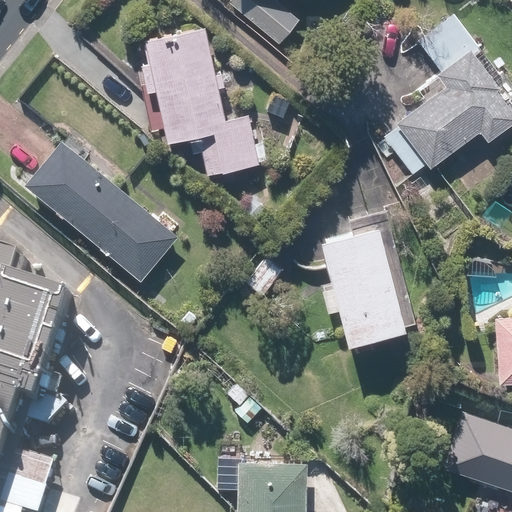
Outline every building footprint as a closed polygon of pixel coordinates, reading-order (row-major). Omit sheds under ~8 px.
[(219,86),(228,84),(225,69),(216,70),(207,24),(144,36),(149,62),(140,64),(152,132),(164,129),(166,139),(211,131),(212,137),(190,141),(192,153),(204,151),(208,173),(261,163),(260,158),(266,156),(263,138),(255,139),(251,113),(225,118),(219,86)] [(429,165),(479,128),(487,139),(511,119),(511,108),(496,86),(498,85),(469,46),(436,71),(444,82),(395,119),(429,165)] [(258,75),(245,90),(281,121),(294,106),(258,75)] [(63,135),(26,179),(141,276),(178,231),(63,135)] [(404,324),(377,222),(319,237),(346,339),(404,324)] [(288,260),(272,246),(245,278),(260,291),(288,260)] [(0,475),(58,297),(0,276),(0,475)] [(511,312),(493,314),(498,380),(511,378),(511,312)] [(226,389),(238,402),(233,407),(246,420),(261,406),(236,379),(226,389)] [(511,417),(466,402),(445,463),(511,486),(511,417)] [(304,511),(306,459),(237,457),(235,511),(304,511)]
